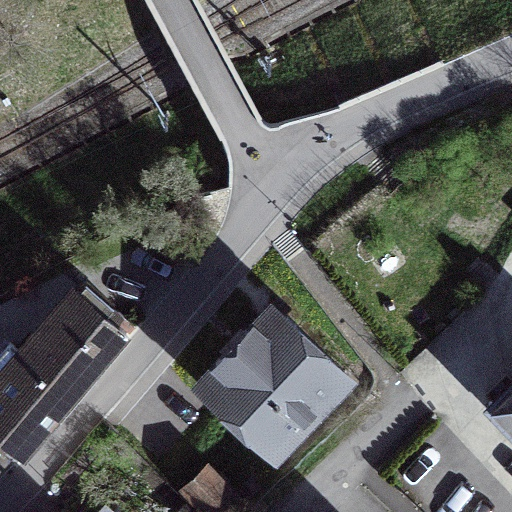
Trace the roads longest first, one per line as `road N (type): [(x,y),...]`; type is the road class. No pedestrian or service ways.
road 1 (residential): [(0,510),(275,166)]
road 2 (residential): [(511,68),(275,166)]
road 3 (residential): [(275,166),(220,88),(173,0)]
road 4 (residential): [(388,379),(268,511)]
